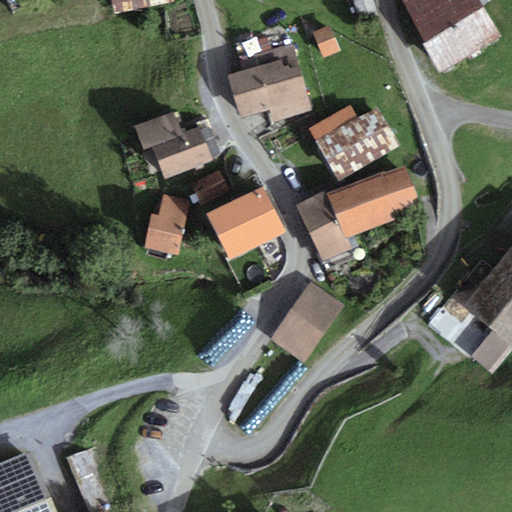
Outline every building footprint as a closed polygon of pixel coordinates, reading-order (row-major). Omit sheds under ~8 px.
[(111,0),(114,12),(180,0),(111,0)] [(373,0),(353,0),(360,22),(378,16),(373,0)] [(414,0),(409,3),(451,77),(509,45),(483,0),(414,0)] [(329,26),(313,32),(324,58),(340,52),(329,26)] [(243,72),(296,56),(293,44),(255,55),(256,58),(240,62),(243,72)] [(243,72),(229,76),(242,117),(269,109),(274,124),(314,112),(296,56),(243,72)] [(351,106),(310,129),(339,181),(403,146),(381,105),(357,118),(351,106)] [(174,110),(135,126),(145,149),(151,146),(184,133),(174,110)] [(184,133),(151,146),(164,181),(213,161),(212,158),(218,155),(207,128),(200,131),(198,127),(184,133)] [(404,165),(329,194),(346,238),(421,209),(404,165)] [(219,171),(192,184),(199,199),(226,186),(219,171)] [(263,187),(207,214),(230,260),(286,233),(263,187)] [(325,191),(296,205),(324,260),(352,248),(348,240),(345,240),(325,191)] [(189,201),(164,196),(159,216),(151,214),(144,247),(177,254),(189,201)] [(511,245),(462,305),(493,330),(511,345),(511,245)] [(311,282),(271,339),(305,363),(345,306),(311,282)] [(511,345),(493,330),(471,356),(492,374),(511,350),(511,345)] [(116,511),(89,449),(68,458),(91,511),(116,511)] [(0,511),(56,511),(32,452),(0,464),(0,511)]
